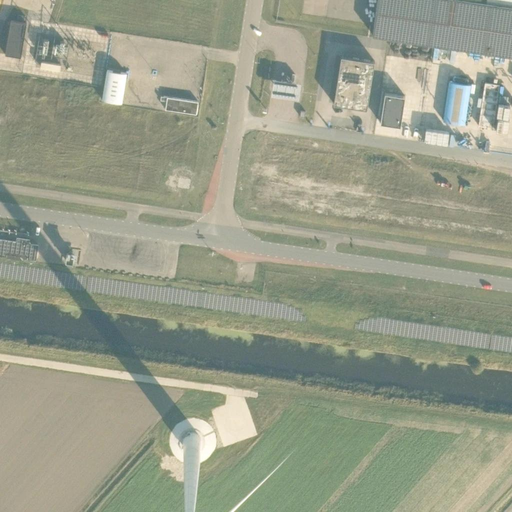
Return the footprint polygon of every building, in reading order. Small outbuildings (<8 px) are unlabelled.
[(511,0),(377,0),(373,34),(373,35),(374,35),(389,37),(434,44),(511,55),(511,0)] [(11,19),(5,54),(21,56),(27,22),(11,19)] [(374,60),(341,55),(333,103),(367,108),(374,60)] [(61,64),(42,61),(41,67),(60,70),(61,64)] [(127,72),(107,69),(102,99),(122,102),(127,72)] [(300,82),(274,78),(272,93),(298,97),(300,82)] [(464,123),(470,83),(449,80),(443,120),(464,123)] [(493,127),(499,84),(485,82),(478,125),(493,127)] [(404,96),(384,93),(379,123),(399,126),(404,96)] [(198,100),(167,96),(165,108),(197,113),(198,100)] [(37,244),(0,238),(0,253),(6,254),(6,257),(23,259),(24,256),(35,258),(37,244)] [(69,251),(70,260),(80,258),(79,249),(69,251)]
